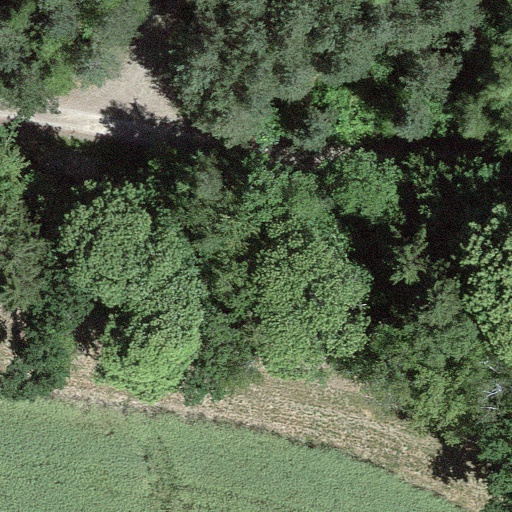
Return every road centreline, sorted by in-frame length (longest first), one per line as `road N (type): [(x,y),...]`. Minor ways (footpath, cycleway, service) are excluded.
road 1 (unknown): [(120,136),(322,226),(511,242)]
road 2 (track): [(0,160),(29,163),(120,136),(162,76),(187,0)]
